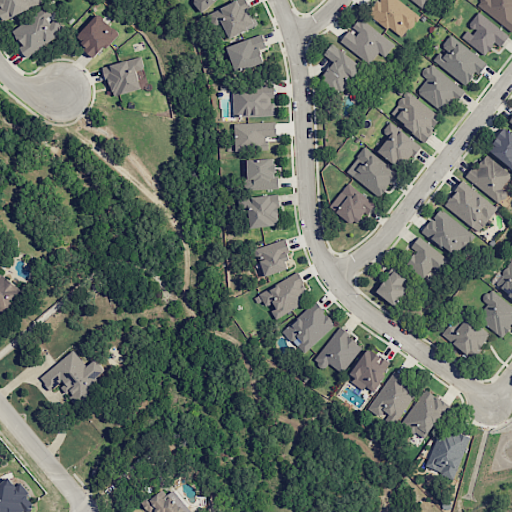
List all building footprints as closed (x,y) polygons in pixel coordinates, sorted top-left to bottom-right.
[(190,0),(201,12),(215,0),(190,0)] [(229,38),(258,24),(247,3),(240,6),(236,0),(235,0),(208,14),(214,26),(221,22),(229,38)] [(402,39),(419,15),(398,0),(377,0),(367,13),(402,39)] [(413,0),(426,8),(430,0),(413,0)] [(511,0),(479,0),(475,7),(511,29),(511,0)] [(13,29),(22,46),(20,46),(25,55),(63,33),(49,8),(13,29)] [(461,37),(484,56),(495,42),(500,46),(508,36),(478,11),(466,26),(468,28),(461,37)] [(75,36),(94,57),(118,35),(98,14),(75,36)] [(379,52),(385,56),(394,44),(360,18),(350,30),(349,29),(340,41),(369,64),(379,52)] [(487,64),(450,34),(441,45),(442,47),(432,59),(465,86),(476,72),(478,74),(487,64)] [(264,63),(260,49),(266,47),(262,35),(227,46),(235,72),(264,63)] [(320,81),(340,95),(360,64),(331,44),(323,55),(333,61),(320,81)] [(111,96),(144,89),(140,75),(145,74),(142,57),(104,65),(111,96)] [(421,74),(426,78),(415,90),(443,114),(463,91),(430,63),(421,74)] [(232,89),(233,117),(274,116),(273,87),(232,89)] [(424,141),(441,118),(407,91),(389,115),(424,141)] [(268,150),(267,137),(276,136),(275,122),(234,124),(235,151),(268,150)] [(377,153),(400,168),(406,158),(411,161),(422,145),(388,122),(382,132),(388,136),(377,153)] [(511,132),(505,127),(487,150),(511,169),(511,132)] [(398,174),(364,147),(346,170),(380,197),(398,174)] [(507,192),(501,189),(511,173),(483,154),(466,180),(500,202),(507,192)] [(247,189),(277,189),(276,158),(246,159),(247,189)] [(443,205),(479,232),(497,208),(461,181),(443,205)] [(354,227),(373,202),(347,183),(328,207),(354,227)] [(249,227),(279,226),(278,196),(241,198),(241,211),(248,210),(249,227)] [(438,208),(421,232),(457,258),(474,235),(438,208)] [(410,246),(416,252),(407,261),(427,279),(445,259),(419,236),(410,246)] [(285,239),(254,249),(263,277),(288,269),(285,261),(291,259),(285,239)] [(394,306),(407,290),(400,285),(407,277),(394,268),(376,292),(394,306)] [(0,316),(21,289),(0,272),(0,316)] [(310,299),(295,273),(256,295),(264,311),(269,308),(275,319),(310,299)] [(511,307),(491,288),(481,299),(487,304),(477,316),(501,337),(511,324),(511,307)] [(300,353),(335,327),(317,302),(282,328),(300,353)] [(449,322),(440,337),(474,357),(490,332),(463,316),(457,327),(449,322)] [(327,363),(342,373),(362,344),(337,327),(315,362),(324,368),(327,363)] [(347,377),(364,389),(366,386),(372,391),(391,364),(367,348),(347,377)] [(85,366),(74,350),(39,377),(50,391),(59,385),(66,394),(67,394),(76,406),(102,387),(95,378),(104,371),(95,359),(85,366)] [(395,426),(417,389),(391,373),(368,410),(395,426)] [(425,440),(449,405),(425,389),(401,423),(425,440)] [(456,479),(467,437),(437,429),(426,471),(456,479)] [(0,511),(27,511),(35,507),(26,496),(29,493),(20,482),(15,486),(9,477),(0,484),(0,511)] [(188,511),(174,489),(165,494),(161,488),(140,502),(147,511),(155,511),(158,511),(188,511)]
